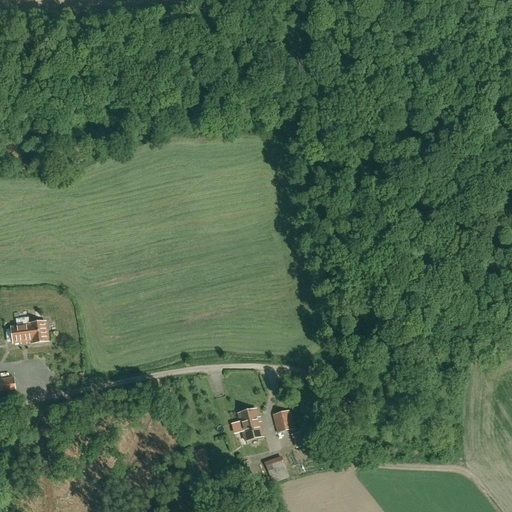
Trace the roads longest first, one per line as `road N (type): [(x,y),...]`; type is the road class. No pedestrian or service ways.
road 1 (unclassified): [(0,406),(218,367),(338,373)]
road 2 (track): [(324,373),(372,458),(448,464),(492,511)]
